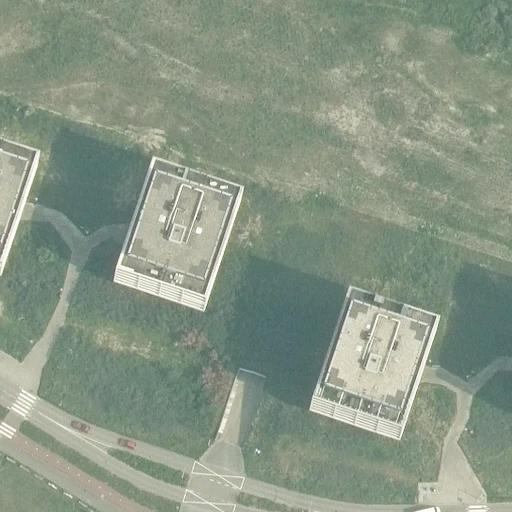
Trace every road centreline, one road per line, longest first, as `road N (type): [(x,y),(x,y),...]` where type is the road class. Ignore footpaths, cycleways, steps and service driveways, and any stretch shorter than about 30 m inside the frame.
road 1 (unknown): [(0,33),(115,86),(511,232)]
road 2 (tertiary): [(52,421),(125,473),(206,504)]
road 3 (tertiary): [(217,474),(52,421)]
road 4 (tertiary): [(353,511),(217,474)]
